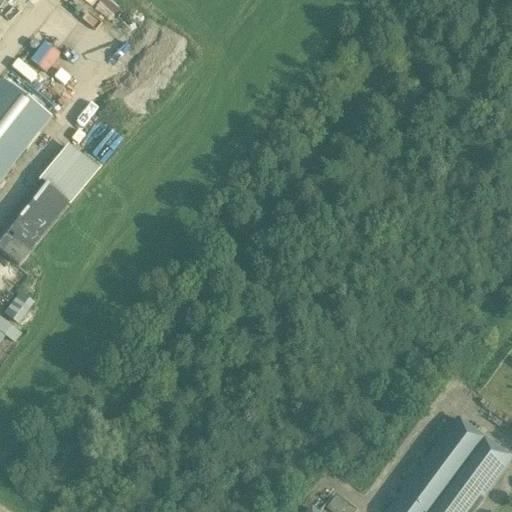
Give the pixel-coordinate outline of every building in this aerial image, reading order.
[(7,83),(0,91),(0,184),(53,122),(7,83)] [(70,144),(0,233),(0,250),(22,268),(101,168),(70,144)] [(19,294),(3,315),(17,326),(33,305),(19,294)] [(0,344),(5,338),(14,345),(21,336),(0,319),(0,344)] [(473,511),(511,460),(511,459),(457,419),(386,511),(473,511)] [(336,498),(328,508),(332,511),(341,511),(347,506),(336,497),(336,498)]
